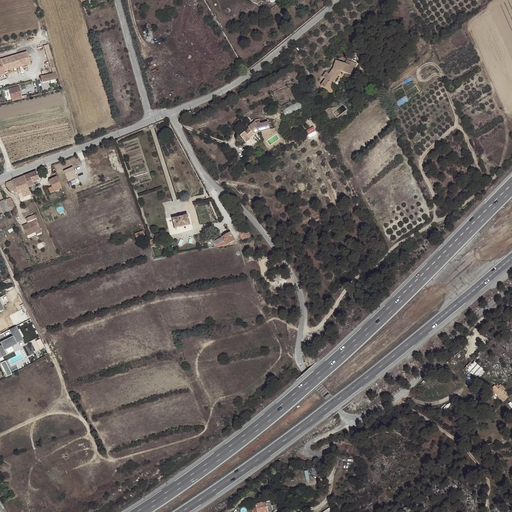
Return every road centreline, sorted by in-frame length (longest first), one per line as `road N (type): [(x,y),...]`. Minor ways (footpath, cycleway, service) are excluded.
road 1 (motorway): [(511,186),(281,407),(140,511)]
road 2 (motorway): [(179,511),(363,380),(511,257)]
road 3 (residential): [(170,112),(208,181),(247,214),(292,274),(302,307),(299,360),(348,417)]
road 4 (residential): [(348,417),(397,397),(511,287)]
road 5 (unclassified): [(340,0),(248,75),(170,112)]
road 6 (track): [(18,289),(98,455)]
road 7 (unclassified): [(149,120),(12,175)]
road 8 (unclassified): [(115,0),(149,120)]
